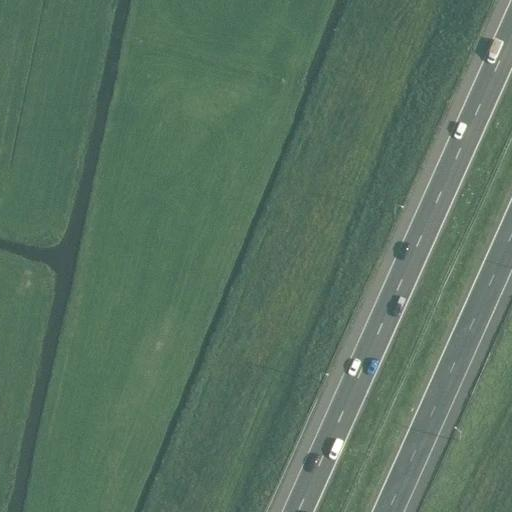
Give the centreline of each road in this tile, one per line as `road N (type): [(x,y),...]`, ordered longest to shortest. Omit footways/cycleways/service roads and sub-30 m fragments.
road 1 (motorway): [(511,15),(290,511)]
road 2 (motorway): [(380,511),(511,217)]
